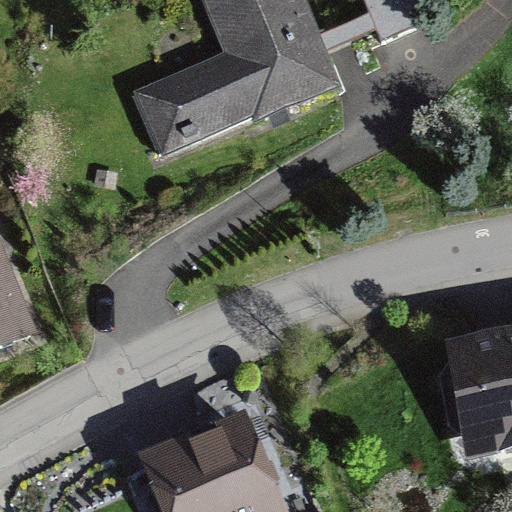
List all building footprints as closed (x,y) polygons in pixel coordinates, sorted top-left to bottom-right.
[(140,111),(166,175),(339,104),(296,0),(193,0),(225,76),(140,111)] [(415,0),(364,0),(383,45),(426,28),(415,0)] [(0,256),(0,368),(39,353),(0,256)] [(511,356),(449,367),(468,480),(511,472),(511,356)] [(156,511),(280,511),(255,449),(148,491),(156,511)]
